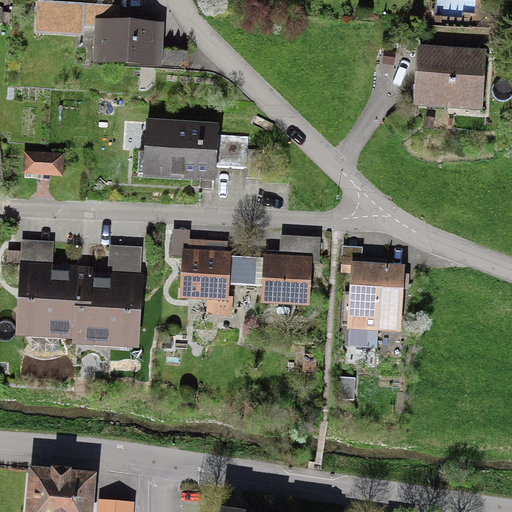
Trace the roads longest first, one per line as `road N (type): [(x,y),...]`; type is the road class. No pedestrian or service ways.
road 1 (residential): [(0,441),(108,449),(511,510)]
road 2 (residential): [(0,207),(335,219),(377,208)]
road 3 (residential): [(179,0),(210,43),(377,208)]
road 4 (residential): [(377,208),(511,270)]
